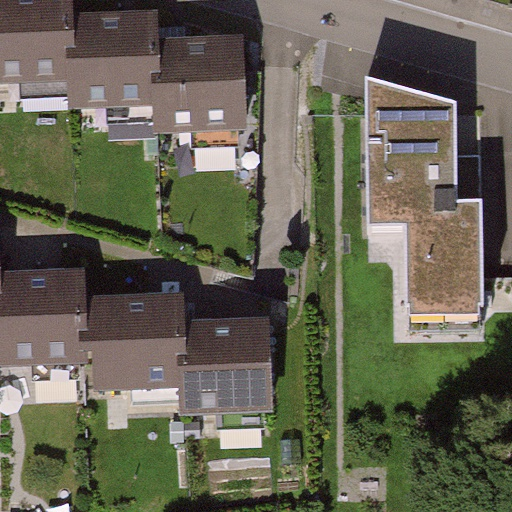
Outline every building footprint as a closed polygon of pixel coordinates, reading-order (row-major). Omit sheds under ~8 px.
[(58,3),(0,5),(0,93),(63,90),(59,28),(58,3)] [(148,23),(59,28),(63,90),(65,125),(154,120),(150,52),(148,23)] [(238,47),(150,52),(154,120),(155,144),(243,139),(238,47)] [(457,211),(457,116),(366,88),(368,233),(406,238),(407,316),(482,311),(481,212),(457,211)] [(75,273),(0,275),(0,374),(77,372),(75,303),(75,273)] [(175,300),(75,303),(77,372),(78,405),(177,402),(175,329),(175,300)] [(266,326),(175,329),(177,402),(178,427),(269,425),(266,326)]
